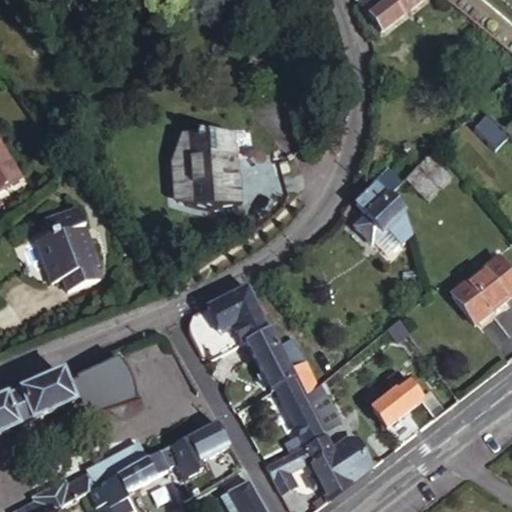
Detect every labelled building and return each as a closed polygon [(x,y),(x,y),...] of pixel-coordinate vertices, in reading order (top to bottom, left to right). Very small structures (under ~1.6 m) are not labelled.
[(356,0),(385,35),(428,0),(356,0)] [(511,100),(502,90),(483,108),(495,121),(511,103),(511,100)] [(171,134),(172,208),(239,206),(237,133),(171,134)] [(409,223),(413,239),(415,237),(411,220),(405,212),(443,177),(458,164),(443,147),(388,197),(409,223)] [(379,187),(366,199),(356,208),(365,219),(353,230),(369,248),(387,233),(401,249),(413,239),(409,223),(388,197),(379,187)] [(52,233),(32,241),(50,284),(60,279),(66,292),(105,276),(77,209),(47,221),(52,233)] [(476,327),(511,299),(511,275),(502,262),(453,297),(476,327)] [(252,347),(275,335),(259,306),(250,288),(216,305),(195,318),(193,328),(194,335),(202,350),(225,338),(222,331),(228,328),(232,334),(237,331),(247,349),(252,347)] [(225,338),(232,334),(228,328),(222,331),(225,338)] [(275,335),(252,347),(279,397),(281,396),(299,386),(302,385),(287,356),(275,335)] [(308,396),(320,387),(308,365),(298,350),(287,356),(302,385),(308,396)] [(0,439),(128,384),(115,354),(0,402),(0,439)] [(391,427),(425,400),(411,382),(409,383),(404,377),(394,385),(399,391),(376,409),(391,427)] [(295,455),(327,437),(299,386),(281,396),(302,432),(287,440),(295,455)] [(330,429),(344,422),(332,402),(319,409),(330,429)] [(205,465),(232,449),(218,425),(173,448),(178,458),(184,457),(189,466),(201,460),(205,465)] [(327,437),(295,455),(268,470),(283,496),(297,487),(291,476),(313,464),(334,502),(354,486),(327,437)] [(351,440),(337,449),(356,484),(374,470),(362,442),(351,440)] [(146,461),(138,445),(88,472),(90,476),(96,488),(146,461)] [(178,458),(173,448),(146,461),(96,488),(85,495),(94,511),(101,511),(111,507),(114,511),(117,510),(117,511),(134,511),(129,503),(131,502),(128,497),(169,476),(168,474),(181,467),(178,458)] [(181,467),(182,470),(189,466),(184,457),(178,458),(181,467)] [(96,488),(90,476),(68,488),(74,500),(85,495),(96,488)] [(68,488),(65,482),(32,500),(35,505),(38,511),(63,511),(66,504),(74,500),(68,488)] [(269,511),(254,485),(225,501),(231,511),(269,511)]
